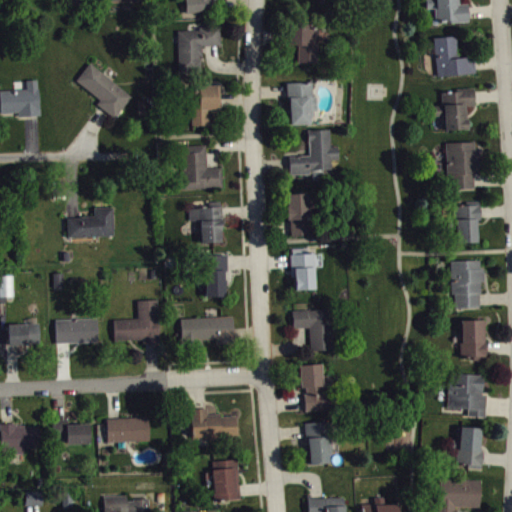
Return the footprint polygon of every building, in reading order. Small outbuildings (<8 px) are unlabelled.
[(192,0),(193,11),(212,10),(210,0),(192,0)] [(456,0),(457,3),(465,3),(467,21),(449,22),(448,19),(434,20),(432,7),(425,8),(424,0),(456,0)] [(296,61),(316,62),(317,23),(290,22),(289,44),(297,45),(296,61)] [(176,29),(177,76),(200,76),(200,59),(198,59),(198,56),(200,56),(200,46),(218,46),(218,25),(198,26),(198,29),(176,29)] [(431,37),(435,76),(472,71),(472,56),(456,57),(454,35),(431,37)] [(113,117),(130,96),(88,62),(74,80),(98,99),(95,104),(113,117)] [(0,111),(16,111),(16,116),(38,115),(35,79),(25,79),(25,88),(0,89),(0,111)] [(284,82),(284,98),(287,98),(288,124),(310,123),(310,116),(313,116),(313,109),(316,109),(316,95),(311,95),(311,81),(284,82)] [(190,124),(208,124),(208,109),(218,108),(217,84),(197,84),(197,89),(187,89),(190,124)] [(439,92),(439,105),(431,105),(432,116),(441,115),(442,128),(465,127),(464,105),(472,105),(472,87),(453,88),(453,91),(439,92)] [(287,155),(288,174),(308,173),(308,169),(329,168),(329,159),(336,158),(336,145),(329,146),(328,128),(305,129),(306,141),(307,141),(308,155),(287,155)] [(443,142),(445,174),(448,174),(448,188),(472,187),(471,173),(478,172),(477,148),(474,149),(473,140),(443,142)] [(204,144),(205,168),(220,167),(221,187),(181,188),(179,145),(204,144)] [(305,192),(285,193),(285,205),(284,205),(285,219),(287,219),(288,221),(289,235),(308,234),(305,192)] [(477,200),(477,220),(474,220),(475,241),(454,242),(454,230),(446,230),(446,219),(453,219),(452,204),(464,204),(464,200),(477,200)] [(199,241),(198,220),(188,221),(187,208),(196,208),(196,207),(207,206),(206,202),(219,201),(219,206),(221,206),(221,219),(220,219),(220,240),(199,241)] [(65,217),(66,236),(112,234),(111,206),(92,207),(92,215),(79,216),(79,217),(65,217)] [(306,247),(307,253),(312,253),(312,279),(313,280),(312,288),(293,290),(292,276),(290,277),(289,266),(288,266),(288,253),(290,253),(290,247),(306,247)] [(226,253),(227,271),(224,271),(225,294),(204,295),(203,273),(201,273),(200,254),(226,253)] [(448,259),(450,293),(452,293),(452,307),(477,306),(476,292),(479,292),(479,283),(481,280),(481,267),(478,267),(478,259),(448,259)] [(0,275),(0,295),(13,295),(12,275),(0,275)] [(135,299),(136,317),(112,319),(113,340),(141,339),(141,343),(158,343),(156,298),(135,299)] [(290,309),(291,328),(307,327),(309,350),(334,349),(330,307),(290,309)] [(179,317),(181,346),(198,345),(198,339),(214,339),(214,343),(234,343),(233,327),(231,326),(231,315),(179,317)] [(53,319),(55,343),(97,341),(96,318),(53,319)] [(458,320),(459,342),(458,342),(458,355),(471,355),(471,359),(484,358),(482,319),(458,320)] [(6,324),(6,345),(37,344),(38,322),(6,324)] [(296,365),(299,386),(303,386),(304,393),(301,393),(303,409),(333,407),(332,391),(321,392),(320,387),(332,386),(331,374),(320,375),(319,363),(296,365)] [(481,373),(480,394),(483,394),(482,416),(465,415),(465,407),(444,407),(448,372),(481,373)] [(186,408),(186,419),(189,419),(191,440),(235,436),(234,414),(219,416),(219,413),(206,413),(205,407),(186,408)] [(105,417),(106,441),(116,440),(116,447),(124,447),(124,440),(147,439),(146,416),(105,417)] [(66,423),(86,422),(87,442),(65,442),(65,436),(51,437),(50,419),(65,418),(66,423)] [(302,422),(304,439),(305,439),(308,463),(327,462),(326,453),(330,451),(328,420),(302,422)] [(38,425),(39,446),(23,447),(23,453),(1,454),(0,430),(0,422),(15,422),(15,425),(23,424),(23,425),(38,425)] [(479,426),(477,450),(480,450),(479,467),(465,466),(465,463),(454,459),(454,448),(456,448),(458,426),(479,426)] [(234,458),(237,490),(238,492),(239,498),(212,500),(209,460),(234,458)] [(432,511),(453,511),(454,508),(452,508),(452,505),(476,506),(477,488),(477,486),(478,479),(437,478),(438,500),(435,503),(435,508),(432,508),(432,511)] [(23,490),(23,505),(40,505),(40,489),(23,490)] [(61,492),(61,507),(70,507),(70,491),(61,492)] [(305,494),(305,511),(342,511),(342,496),(309,497),(309,493),(305,494)] [(102,495),(102,511),(147,511),(147,498),(132,498),(132,500),(126,501),(125,494),(102,495)] [(26,496),(27,511),(44,511),(44,496),(26,496)] [(400,511),(400,509),(386,510),(386,502),(375,503),(375,509),(363,509),(363,511),(400,511)]
